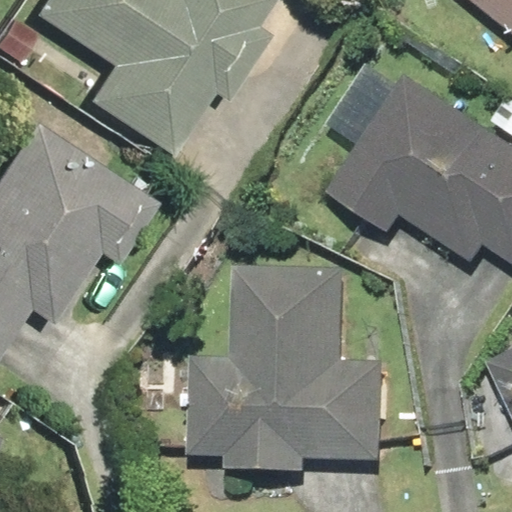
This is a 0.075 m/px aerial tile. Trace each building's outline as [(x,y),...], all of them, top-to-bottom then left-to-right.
[(31,0),(25,9),(101,58),(78,95),(159,147),(201,82),(215,91),(251,33),(237,25),(252,0),(31,0)] [(511,0),(474,0),(511,30),(511,0)] [(328,123),(360,143),(328,196),(384,231),(395,213),(471,259),(482,242),(511,260),(511,144),(402,76),(398,83),(366,63),(328,123)] [(35,317),(87,238),(104,249),(139,197),(25,120),(0,156),(0,328),(16,304),(35,317)] [(230,361),(193,360),(190,455),(226,457),(226,469),(303,472),(304,456),(375,457),(378,365),(341,365),(344,273),(233,269),(230,361)] [(511,351),(494,360),(511,395),(511,351)]
